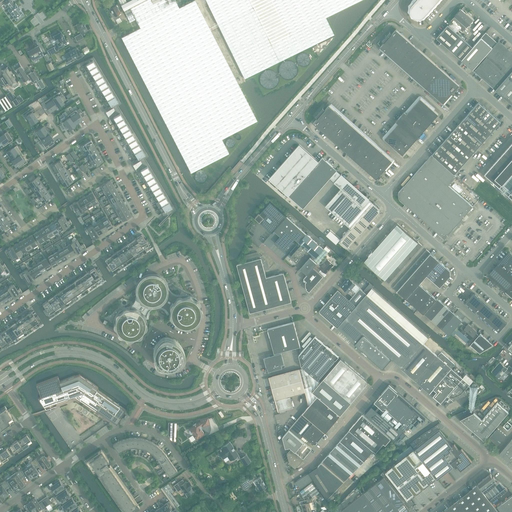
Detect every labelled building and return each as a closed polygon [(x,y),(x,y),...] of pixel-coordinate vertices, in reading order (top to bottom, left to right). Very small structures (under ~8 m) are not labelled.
[(0,0),(0,4),(3,2),(8,8),(8,9),(9,10),(8,10),(10,13),(11,12),(11,13),(13,16),(14,16),(14,17),(13,17),(15,20),(16,19),(17,20),(24,15),(15,3),(14,4),(11,0),(0,0)] [(130,0),(127,2),(121,5),(124,11),(145,0),(151,0),(157,10),(175,1),(174,0),(130,0)] [(121,38),(190,173),(228,154),(221,139),(256,121),(194,0),(180,7),(179,8),(175,1),(157,10),(151,0),(145,0),(124,11),(130,23),(136,20),(140,28),(121,38)] [(205,0),(244,79),(334,35),(325,18),(361,0),(205,0)] [(416,0),(414,2),(413,4),(411,7),(411,9),(411,12),(412,14),(413,16),(416,17),(418,18),(421,18),(423,17),(425,15),(434,5),(438,0),(416,0)] [(110,13),(113,17),(114,17),(118,24),(122,21),(118,14),(120,13),(116,5),(115,5),(114,5),(112,6),(112,7),(110,8),(112,12),(110,13)] [(455,17),(451,21),(459,28),(463,31),(466,27),(473,20),(461,10),(455,17)] [(88,31),(91,30),(89,26),(86,27),(83,22),(77,25),(81,33),(87,30),(88,31)] [(437,38),(461,60),(473,47),(448,25),(437,38)] [(380,47),(390,55),(405,37),(396,29),(392,34),(390,32),(382,41),(384,43),(380,47)] [(54,47),(47,50),(50,55),(58,50),(58,49),(64,46),(62,43),(65,41),(61,32),(57,34),(56,32),(51,35),(53,39),(51,40),(53,45),(54,44),(56,46),(54,47)] [(486,33),(473,47),(461,60),(473,70),(497,42),(486,33)] [(390,55),(398,63),(414,45),(405,37),(390,55)] [(495,90),(506,78),(511,71),(511,53),(498,41),(497,42),(473,70),(495,90)] [(398,63),(407,71),(423,53),(414,45),(398,63)] [(33,61),(43,55),(38,46),(28,52),(32,59),(33,61)] [(69,52),(61,56),(63,60),(65,59),(67,63),(70,62),(69,60),(73,58),(75,57),(77,59),(84,55),(82,53),(81,54),(79,51),(77,52),(75,48),(69,52)] [(407,71),(416,79),(432,61),(423,53),(407,71)] [(169,216),(176,210),(145,159),(148,156),(118,106),(121,103),(93,57),(84,61),(85,61),(89,59),(90,62),(83,66),(109,110),(113,108),(114,109),(108,116),(136,163),(140,160),(141,162),(135,168),(163,215),(167,213),(168,214),(161,221),(158,225),(161,227),(169,219),(170,218),(169,216)] [(416,79),(425,87),(441,69),(432,61),(416,79)] [(19,62),(12,66),(16,71),(17,73),(19,76),(19,75),(21,78),(23,82),(29,79),(28,78),(29,78),(32,82),(36,80),(37,81),(37,82),(41,89),(45,87),(40,79),(39,80),(38,78),(37,76),(33,71),(31,73),(31,72),(27,74),(28,75),(27,75),(22,68),(22,67),(19,62)] [(54,67),(51,62),(46,65),(49,72),(54,69),(54,67)] [(4,75),(0,77),(0,78),(5,86),(9,83),(11,85),(17,81),(14,75),(13,74),(8,66),(1,71),(4,75)] [(425,87),(434,95),(450,77),(441,69),(425,87)] [(459,85),(450,77),(434,95),(443,103),(459,85)] [(495,90),(501,95),(511,84),(506,78),(495,90)] [(501,95),(507,100),(511,94),(511,83),(511,84),(501,95)] [(60,91),(52,97),(59,107),(62,105),(61,103),(66,100),(60,91)] [(14,98),(11,100),(15,106),(20,103),(24,100),(21,97),(17,100),(16,101),(14,98)] [(59,107),(52,97),(44,102),(50,112),(55,108),(56,109),(59,107)] [(3,98),(0,99),(0,105),(4,112),(9,108),(3,98)] [(420,98),(408,112),(426,127),(438,114),(420,98)] [(432,155),(398,193),(398,198),(444,239),(444,238),(447,235),(450,237),(464,221),(462,219),(466,214),(470,209),(472,207),(473,207),(481,198),(454,174),(501,122),(478,102),(432,155)] [(313,123),(329,137),(345,119),(329,105),(325,109),(323,107),(315,116),(317,118),(313,123)] [(36,122),(35,121),(38,120),(37,119),(40,116),(39,116),(36,111),(34,108),(25,114),(27,115),(29,119),(28,121),(31,125),(36,122)] [(76,110),(68,115),(68,116),(75,126),(78,124),(77,123),(83,119),(81,117),(84,115),(80,108),(77,111),(76,110)] [(398,123),(397,125),(414,141),(426,127),(408,112),(407,113),(404,111),(396,121),(398,123)] [(65,118),(60,121),(66,130),(71,126),(72,128),(75,126),(68,116),(68,115),(66,113),(63,115),(65,118)] [(329,137),(345,151),(361,133),(345,119),(329,137)] [(403,154),(414,141),(397,125),(385,138),(403,154)] [(36,132),(35,132),(41,140),(46,136),(50,134),(48,131),(47,131),(44,126),(38,130),(37,131),(36,132)] [(0,135),(0,144),(1,143),(3,147),(9,143),(12,140),(13,140),(7,132),(0,136),(0,135)] [(345,151),(361,165),(377,147),(361,133),(345,151)] [(41,140),(40,141),(46,149),(49,147),(55,143),(52,140),(54,139),(52,137),(52,136),(50,134),(46,136),(41,140)] [(236,141),(236,139),(235,138),(234,137),(232,136),(230,136),(229,137),(228,139),(227,140),(227,141),(227,142),(228,144),(230,145),(231,145),(233,145),(234,144),(236,143),(236,141)] [(85,150),(94,145),(92,142),(91,140),(90,139),(80,146),(83,151),(85,150)] [(511,142),(484,174),(492,181),(493,181),(500,187),(511,172),(511,142)] [(299,144),(269,178),(288,195),(289,195),(289,194),(318,162),(319,161),(299,144)] [(13,147),(7,152),(10,157),(9,158),(12,161),(22,154),(16,145),(15,146),(14,147),(13,147)] [(88,155),(97,150),(96,149),(95,147),(94,145),(85,150),(88,155)] [(392,161),(377,147),(361,165),(376,179),(392,161)] [(97,150),(88,155),(89,156),(88,157),(90,161),(100,155),(98,153),(97,150)] [(22,154),(12,161),(14,164),(15,163),(19,168),(24,164),(27,162),(22,154)] [(101,157),(100,155),(90,161),(89,161),(92,167),(103,160),(101,157)] [(289,194),(289,195),(303,208),(337,170),(322,157),(319,161),(318,162),(289,194)] [(54,168),(55,170),(64,165),(60,159),(55,163),(54,162),(50,164),(53,168),(54,168)] [(64,165),(55,170),(56,172),(56,173),(57,176),(67,170),(64,165)] [(67,170),(57,176),(59,179),(60,178),(61,180),(70,175),(71,175),(68,169),(67,170)] [(208,176),(208,174),(207,173),(206,171),(204,171),(202,171),(201,171),(200,172),(199,173),(198,174),(198,175),(198,176),(198,178),(199,179),(200,180),(201,181),(203,181),(205,181),(206,181),(207,180),(207,179),(208,178),(208,176)] [(28,178),(30,181),(29,182),(31,185),(30,185),(32,188),(41,181),(37,176),(35,178),(33,174),(28,178)] [(340,240),(348,247),(380,212),(380,208),(374,203),(374,202),(373,203),(369,199),(357,188),(357,185),(354,185),(345,177),(345,175),(343,175),(341,174),(335,181),(341,188),(326,206),(351,228),(340,240)] [(70,175),(61,180),(62,182),(62,183),(64,187),(68,185),(67,184),(73,180),(70,175)] [(104,189),(113,184),(111,182),(110,180),(102,185),(104,189)] [(36,192),(44,186),(41,181),(32,188),(33,190),(34,190),(36,192)] [(107,194),(115,189),(114,187),(113,184),(104,189),(107,194)] [(44,186),(36,192),(37,194),(36,194),(38,197),(47,191),(44,186)] [(115,189),(107,194),(110,198),(118,193),(115,189)] [(47,191),(38,197),(40,199),(41,199),(42,201),(43,201),(46,204),(51,200),(49,197),(51,195),(47,191)] [(92,204),(93,206),(98,203),(92,192),(89,194),(87,195),(92,204)] [(112,203),(120,198),(119,196),(120,195),(118,193),(110,198),(112,203)] [(82,198),(87,207),(92,204),(87,195),(85,197),(85,196),(82,198)] [(87,207),(82,198),(79,200),(77,201),(82,210),(83,210),(87,207)] [(120,198),(112,203),(115,207),(123,202),(122,199),(122,200),(120,198)] [(69,206),(71,209),(74,208),(78,214),(83,211),(83,210),(82,210),(77,201),(75,202),(72,204),(69,206)] [(117,211),(126,206),(123,202),(115,207),(117,211)] [(256,218),(272,233),(287,217),(270,202),(256,218)] [(126,206),(117,211),(120,216),(129,211),(127,208),(126,206)] [(120,216),(118,217),(121,221),(123,220),(124,221),(127,219),(127,218),(131,215),(130,213),(129,211),(120,216)] [(5,217),(3,214),(0,216),(0,223),(9,217),(8,215),(5,217)] [(64,228),(69,225),(72,223),(70,220),(67,221),(63,215),(60,217),(60,218),(59,219),(64,228)] [(101,219),(107,229),(109,228),(109,229),(113,227),(106,216),(101,219)] [(0,223),(0,227),(2,230),(3,229),(5,232),(11,228),(8,225),(10,224),(8,221),(11,219),(9,217),(0,223)] [(295,239),(299,243),(306,234),(287,217),(286,218),(286,217),(274,231),(281,237),(276,242),(285,251),(295,239)] [(64,228),(59,219),(57,220),(56,220),(53,221),(59,231),(64,228)] [(107,229),(101,219),(96,222),(97,223),(103,232),(107,229)] [(49,225),(54,234),(59,231),(53,221),(50,223),(51,224),(49,225)] [(98,235),(103,232),(97,223),(93,226),(98,235)] [(93,226),(92,224),(87,227),(87,229),(85,230),(87,234),(90,232),(93,238),(96,236),(98,235),(93,226)] [(414,246),(416,244),(418,242),(397,224),(364,261),(385,280),(386,278),(388,276),(390,274),(392,272),(393,270),(395,268),(397,266),(399,264),(400,262),(402,260),(404,258),(406,256),(407,254),(409,252),(411,250),(413,248),(414,246)] [(54,234),(49,225),(47,226),(47,225),(44,227),(49,237),(54,234)] [(39,231),(44,240),(49,237),(44,227),(41,229),(41,230),(39,231)] [(44,240),(39,231),(37,232),(37,231),(34,233),(39,243),(44,240)] [(330,231),(326,235),(336,244),(340,239),(330,231)] [(276,233),(272,238),(275,241),(280,236),(276,233)] [(27,238),(32,247),(37,244),(32,234),(29,236),(29,237),(27,238)] [(136,238),(143,248),(149,245),(148,244),(149,243),(150,243),(147,239),(145,240),(141,234),(140,235),(141,235),(142,236),(139,238),(138,237),(136,238)] [(323,249),(306,234),(299,243),(298,243),(301,245),(291,257),(294,260),(296,257),(297,257),(297,256),(300,259),(307,250),(316,258),(323,249)] [(32,247),(27,238),(25,239),(25,238),(22,240),(27,250),(32,247)] [(132,243),(138,252),(143,248),(136,238),(134,239),(135,241),(132,243)] [(17,244),(23,252),(27,250),(22,240),(19,242),(19,243),(17,244)] [(71,243),(77,252),(79,251),(82,249),(86,247),(83,243),(80,245),(76,240),(71,243)] [(18,255),(23,252),(17,244),(17,243),(14,245),(12,247),(18,255)] [(67,246),(72,255),(77,252),(71,243),(69,244),(70,244),(67,246)] [(127,244),(126,245),(133,256),(138,252),(132,243),(129,245),(127,244)] [(125,248),(122,250),(128,259),(133,256),(126,245),(124,246),(125,248)] [(62,249),(68,258),(72,255),(67,246),(62,249)] [(7,249),(4,251),(7,255),(9,253),(13,259),(18,256),(18,255),(12,247),(10,248),(10,247),(7,249)] [(316,258),(314,260),(318,264),(330,251),(325,247),(323,249),(316,258)] [(68,258),(62,249),(58,251),(63,260),(68,258)] [(117,251),(115,252),(123,263),(128,259),(122,250),(118,253),(117,251)] [(53,254),(58,263),(63,260),(58,251),(53,254)] [(245,255),(247,261),(261,257),(259,251),(245,255)] [(114,255),(111,258),(117,267),(123,263),(115,252),(113,254),(114,255)] [(511,253),(510,252),(489,276),(497,283),(498,283),(498,284),(505,290),(504,290),(505,291),(506,290),(511,295),(511,253)] [(425,259),(423,261),(421,263),(420,265),(418,267),(417,268),(426,276),(439,261),(430,253),(428,255),(427,257),(425,259)] [(56,264),(58,263),(53,254),(48,257),(54,267),(57,265),(56,264)] [(300,269),(307,275),(313,267),(317,264),(313,261),(314,260),(310,257),(300,269)] [(41,261),(46,270),(48,269),(49,270),(52,268),(46,258),(41,261)] [(106,267),(109,271),(110,271),(109,271),(112,269),(112,270),(117,267),(111,258),(108,260),(107,258),(105,260),(105,261),(107,263),(109,265),(107,266),(106,267)] [(262,258),(238,263),(249,312),(292,302),(285,272),(266,276),(262,258)] [(318,264),(314,260),(313,261),(317,264),(313,267),(319,272),(321,269),(326,273),(333,264),(327,259),(321,266),(318,264)] [(41,261),(36,264),(42,273),(46,270),(41,261)] [(446,267),(439,261),(426,276),(433,281),(446,267)] [(36,264),(32,267),(37,276),(42,273),(36,264)] [(27,270),(32,279),(37,276),(32,267),(27,270)] [(89,271),(96,281),(101,278),(100,276),(102,275),(100,270),(99,271),(98,272),(94,267),(93,268),(94,267),(95,269),(92,271),(91,269),(89,271)] [(323,276),(319,272),(313,267),(307,275),(303,279),(306,281),(305,282),(306,287),(307,288),(306,289),(309,292),(323,276)] [(450,271),(446,267),(433,281),(440,287),(450,275),(450,271)] [(397,291),(418,309),(423,314),(436,299),(419,284),(426,276),(417,268),(416,269),(414,271),(413,273),(411,275),(409,277),(407,279),(406,281),(404,283),(402,285),(400,287),(399,289),(397,291)] [(27,270),(27,269),(22,272),(22,273),(19,274),(21,278),(24,276),(28,282),(31,280),(32,279),(27,270)] [(88,274),(85,276),(91,285),(96,281),(89,271),(87,272),(88,274)] [(147,321),(147,320),(147,319),(147,318),(147,317),(147,316),(147,315),(147,314),(147,313),(148,312),(148,311),(149,310),(150,310),(150,309),(151,308),(152,308),(153,307),(154,307),(155,307),(156,306),(157,306),(158,306),(159,306),(160,306),(161,306),(162,307),(163,307),(164,308),(165,308),(166,309),(167,310),(168,311),(168,312),(169,313),(169,314),(170,316),(170,318),(171,319),(172,320),(172,321),(173,323),(174,324),(175,325),(177,325),(178,326),(179,327),(181,327),(182,328),(183,328),(185,328),(186,328),(188,328),(189,328),(191,327),(192,327),(193,326),(195,325),(196,325),(197,324),(198,323),(199,322),(200,320),(201,319),(201,318),(202,316),(202,315),(202,314),(202,312),(202,311),(202,309),(202,308),(202,306),(201,305),(201,304),(200,302),(199,301),(198,300),(197,299),(196,298),(195,297),(193,296),(192,296),(191,295),(189,295),(188,295),(186,295),(185,295),(184,295),(181,295),(180,295),(179,295),(178,295),(177,295),(176,295),(175,294),(174,294),(173,293),(172,292),(171,291),(170,291),(170,290),(169,289),(169,288),(169,287),(168,285),(168,283),(167,282),(166,281),(165,280),(164,278),(163,277),(162,276),(161,276),(160,275),(158,274),(157,274),(156,273),(154,273),(153,273),(151,273),(150,273),(148,273),(147,274),(146,274),(144,275),(143,276),(142,276),(141,277),(140,278),(139,279),(138,281),(137,282),(137,283),(136,285),(136,286),(135,287),(135,289),(135,290),(135,292),(136,294),(136,295),(136,296),(136,297),(136,298),(135,299),(135,300),(135,301),(134,302),(134,303),(133,304),(132,304),(131,305),(131,306),(130,306),(129,306),(128,307),(125,307),(124,308),(123,309),(121,309),(120,310),(119,311),(118,312),(117,313),(116,314),(116,316),(115,317),(114,318),(114,320),(114,321),(114,323),(114,324),(114,326),(114,327),(114,328),(115,330),(116,331),(116,332),(117,334),(118,335),(119,336),(120,337),(121,338),(123,338),(124,339),(125,339),(127,340),(128,340),(130,340),(131,340),(133,340),(134,340),(135,339),(137,339),(138,338),(139,338),(141,337),(142,336),(143,335),(144,334),(145,332),(145,331),(146,330),(146,328),(147,327),(147,326),(147,324),(147,323),(147,321)] [(80,277),(79,278),(86,289),(91,285),(85,276),(82,278),(80,277)] [(78,281),(75,283),(81,292),(86,289),(79,278),(77,279),(78,281)] [(348,278),(341,286),(350,294),(353,296),(355,293),(357,291),(360,288),(348,278)] [(70,284),(68,285),(76,296),(81,292),(75,283),(71,285),(70,284)] [(22,292),(19,288),(17,290),(13,284),(8,287),(14,297),(16,295),(16,296),(19,294),(19,293),(22,292)] [(67,288),(64,290),(71,299),(76,296),(68,285),(66,287),(67,288)] [(9,299),(14,297),(8,287),(8,286),(3,289),(9,299)] [(338,290),(331,297),(350,313),(353,309),(366,294),(360,288),(357,291),(355,293),(353,296),(349,300),(338,290)] [(337,327),(355,343),(355,344),(365,353),(366,352),(395,319),(423,344),(423,343),(427,339),(427,340),(428,338),(372,288),(367,294),(366,294),(353,309),(350,313),(337,327)] [(0,294),(5,302),(9,299),(3,289),(0,291),(0,294)] [(60,291),(58,292),(65,303),(71,299),(64,290),(61,293),(60,291)] [(54,298),(60,307),(65,303),(58,292),(56,294),(57,295),(54,298)] [(473,293),(465,302),(499,331),(507,322),(473,293)] [(320,312),(337,327),(350,313),(331,297),(320,309),(320,311),(320,312)] [(50,298),(48,300),(55,310),(60,307),(54,298),(51,300),(50,298)] [(437,298),(436,299),(423,314),(420,318),(427,324),(444,305),(437,298)] [(47,303),(44,305),(43,303),(44,303),(43,303),(42,303),(43,304),(41,306),(42,307),(44,306),(46,309),(44,310),(43,311),(46,316),(47,315),(49,313),(50,314),(55,310),(48,300),(46,301),(47,303)] [(427,324),(432,329),(449,309),(444,305),(427,324)] [(414,313),(420,318),(423,314),(418,309),(414,313)] [(437,333),(442,329),(441,329),(455,314),(449,309),(432,329),(437,333)] [(23,317),(21,319),(28,329),(39,322),(38,321),(39,320),(40,320),(40,319),(37,315),(37,316),(35,317),(33,314),(32,312),(31,311),(29,313),(30,314),(24,319),(23,317)] [(462,320),(455,314),(441,329),(442,329),(449,335),(462,320)] [(20,321),(17,324),(23,333),(28,329),(21,319),(19,320),(20,321)] [(366,352),(365,353),(383,368),(391,359),(402,368),(423,344),(395,319),(366,352)] [(294,322),(272,327),(267,329),(274,353),(292,349),(295,348),(300,347),(294,322)] [(12,324),(10,326),(18,336),(23,333),(17,324),(13,326),(12,324)] [(470,340),(476,333),(476,332),(468,324),(465,327),(462,325),(458,330),(470,340)] [(10,329),(6,331),(13,340),(18,336),(10,326),(8,327),(10,329)] [(2,332),(0,333),(7,344),(13,340),(6,331),(3,333),(2,332)] [(478,335),(476,333),(470,340),(467,343),(479,353),(493,345),(480,334),(478,335)] [(338,356),(314,336),(298,356),(301,367),(302,368),(318,380),(338,356)] [(179,360),(180,360),(180,359),(180,358),(181,357),(181,356),(181,355),(181,354),(182,353),(182,352),(182,351),(181,350),(181,349),(181,348),(181,347),(180,346),(179,345),(179,344),(178,343),(177,342),(176,342),(175,341),(174,340),(173,340),(171,339),(170,339),(169,339),(168,339),(167,339),(166,339),(165,339),(164,339),(163,339),(163,340),(162,340),(161,340),(160,341),(159,342),(158,343),(157,344),(156,345),(156,346),(155,347),(155,348),(155,349),(154,350),(154,351),(154,352),(154,353),(154,354),(154,355),(155,356),(155,357),(155,358),(156,358),(156,359),(156,360),(157,361),(158,362),(159,362),(159,363),(160,364),(161,364),(162,365),(163,365),(164,365),(165,366),(166,366),(168,366),(169,366),(170,366),(171,366),(172,365),(173,365),(174,365),(175,364),(176,363),(177,363),(177,362),(178,362),(179,361),(179,360)] [(423,344),(402,368),(416,381),(441,352),(427,340),(427,339),(423,343),(423,344)] [(441,352),(416,381),(430,393),(433,389),(451,368),(452,368),(455,364),(441,352)] [(270,356),(264,357),(267,368),(266,368),(266,369),(267,368),(268,371),(267,371),(267,372),(284,367),(285,366),(281,353),(273,355),(273,358),(271,359),(270,356)] [(341,358),(324,379),(351,402),(367,384),(367,383),(366,380),(341,358)] [(508,373),(511,368),(509,366),(506,368),(500,362),(492,371),(499,377),(505,370),(508,373)] [(305,392),(309,406),(318,396),(312,392),(320,383),(318,380),(302,368),(301,368),(295,370),(268,378),(275,401),(276,401),(276,402),(279,413),(294,408),(290,397),(305,392)] [(451,368),(433,389),(437,392),(433,396),(434,397),(441,403),(447,395),(460,380),(462,378),(452,368),(451,368)] [(447,395),(441,403),(445,407),(449,402),(467,394),(465,390),(473,380),(466,374),(462,378),(460,380),(447,395)] [(120,417),(125,409),(97,389),(98,387),(86,379),(84,381),(79,377),(76,378),(75,376),(60,381),(58,376),(36,384),(41,397),(38,398),(46,409),(56,406),(55,403),(74,396),(116,424),(121,418),(120,417)] [(324,379),(320,383),(312,392),(318,396),(340,415),(351,402),(324,379)] [(389,384),(374,401),(375,402),(377,401),(381,405),(380,407),(383,410),(385,408),(402,423),(400,425),(405,429),(418,414),(397,394),(399,393),(389,384)] [(340,416),(340,415),(318,396),(309,406),(303,413),(325,433),(340,416)] [(372,405),(365,413),(395,440),(405,429),(400,425),(398,428),(377,410),(380,407),(375,402),(372,406),(372,405)] [(484,440),(508,412),(497,402),(482,419),(473,412),(460,419),(484,440)] [(0,429),(14,420),(5,407),(0,410),(0,429)] [(315,445),(325,433),(303,413),(289,429),(300,439),(303,435),(315,445)] [(362,415),(349,430),(373,451),(376,453),(383,444),(385,445),(390,439),(362,415)] [(189,433),(190,434),(191,434),(192,434),(193,434),(197,438),(198,439),(200,437),(200,436),(204,433),(201,429),(201,426),(209,424),(207,418),(200,419),(201,421),(197,424),(196,423),(193,425),(193,426),(190,429),(190,430),(189,431),(189,432),(189,433)] [(168,423),(168,437),(172,441),(176,441),(176,423),(168,423)] [(311,449),(300,439),(289,429),(283,436),(286,448),(287,453),(289,463),(295,468),(311,449)] [(383,477),(341,510),(341,511),(406,511),(409,510),(408,508),(414,503),(410,498),(436,478),(437,480),(440,478),(439,477),(455,464),(460,470),(471,461),(461,448),(459,450),(454,444),(452,446),(439,429),(413,449),(410,445),(396,457),(399,460),(385,472),(384,471),(381,473),(383,477)] [(489,439),(496,444),(498,446),(499,444),(506,436),(498,429),(489,439)] [(349,430),(340,441),(343,444),(363,461),(363,462),(364,461),(373,451),(349,430)] [(23,437),(18,441),(23,449),(29,445),(27,443),(30,440),(26,434),(22,437),(23,437)] [(155,455),(155,456),(157,459),(169,476),(177,470),(165,453),(161,449),(157,445),(152,442),(147,439),(141,438),(135,437),(129,438),(124,439),(118,441),(113,444),(118,452),(122,450),(126,448),(131,447),(135,447),(139,447),(144,448),(148,450),(151,452),(155,455)] [(18,452),(23,449),(18,441),(17,440),(12,443),(13,444),(9,446),(13,452),(17,450),(18,452)] [(329,453),(326,457),(349,477),(363,462),(363,461),(343,444),(340,441),(329,453)] [(222,448),(217,451),(219,453),(218,454),(218,455),(219,457),(220,457),(221,457),(223,459),(225,462),(229,459),(230,460),(238,455),(232,447),(231,447),(229,444),(228,443),(226,444),(221,447),(222,448)] [(2,452),(0,453),(0,459),(3,463),(8,459),(7,457),(10,454),(6,448),(2,451),(2,452)] [(101,449),(85,460),(93,471),(95,469),(99,474),(97,475),(123,511),(131,511),(135,509),(135,510),(139,507),(110,465),(111,464),(108,460),(101,449)] [(38,457),(33,460),(37,465),(40,463),(43,468),(45,467),(50,464),(49,463),(50,463),(48,460),(47,460),(44,455),(40,458),(38,457)] [(244,466),(250,462),(246,455),(240,459),(244,466)] [(318,466),(334,491),(336,488),(340,492),(341,493),(353,481),(348,477),(349,477),(326,457),(318,466)] [(34,467),(37,465),(33,460),(31,462),(30,462),(26,465),(27,467),(34,476),(37,474),(37,473),(38,472),(34,467)] [(309,473),(295,482),(300,490),(314,480),(326,499),(331,494),(334,491),(318,466),(315,468),(309,472),(309,473)] [(30,479),(34,476),(27,467),(23,470),(22,468),(18,470),(22,476),(25,474),(29,479),(30,478),(30,479)] [(19,478),(22,476),(18,470),(11,476),(19,487),(23,484),(19,478)] [(492,502),(507,490),(505,487),(497,480),(496,481),(494,479),(495,479),(493,476),(492,477),(490,474),(478,484),(492,502)] [(254,475),(247,479),(240,484),(244,490),(251,485),(249,483),(254,480),(257,486),(256,487),(255,488),(257,490),(258,491),(260,490),(266,486),(259,476),(257,478),(254,475)] [(19,487),(11,476),(7,479),(3,481),(7,486),(10,484),(14,489),(15,489),(18,487),(19,487)] [(55,482),(55,483),(50,486),(51,486),(49,488),(50,490),(52,489),(54,491),(56,493),(63,488),(62,486),(62,485),(59,480),(58,481),(58,480),(55,482)] [(189,481),(187,483),(186,481),(181,484),(179,481),(173,486),(178,491),(182,488),(187,496),(189,495),(190,495),(192,494),(192,493),(193,492),(190,487),(192,486),(189,481)] [(312,483),(300,492),(304,497),(309,493),(313,498),(317,495),(319,493),(312,483)] [(168,484),(163,487),(177,507),(179,505),(171,493),(173,491),(168,484)] [(499,511),(477,484),(449,506),(453,511),(499,511)] [(334,491),(331,494),(335,497),(340,492),(336,488),(334,491)] [(57,495),(55,497),(60,504),(70,497),(68,495),(69,494),(65,489),(57,495)] [(511,511),(511,494),(497,506),(501,511),(511,511)] [(139,495),(134,498),(138,503),(143,500),(139,495)] [(35,498),(30,501),(38,511),(45,507),(41,501),(39,503),(35,498)] [(61,506),(63,508),(62,509),(64,511),(67,511),(76,506),(74,504),(75,503),(72,498),(63,504),(61,506)] [(314,509),(313,502),(312,499),(306,500),(307,503),(302,505),(303,511),(311,511),(311,510),(314,509)] [(29,510),(26,511),(37,511),(38,511),(30,501),(26,503),(27,504),(26,505),(29,510)] [(162,502),(160,503),(166,511),(170,511),(172,511),(171,509),(172,509),(170,506),(169,506),(166,503),(163,505),(162,502)] [(160,507),(157,509),(159,511),(166,511),(160,503),(159,504),(160,507)]
